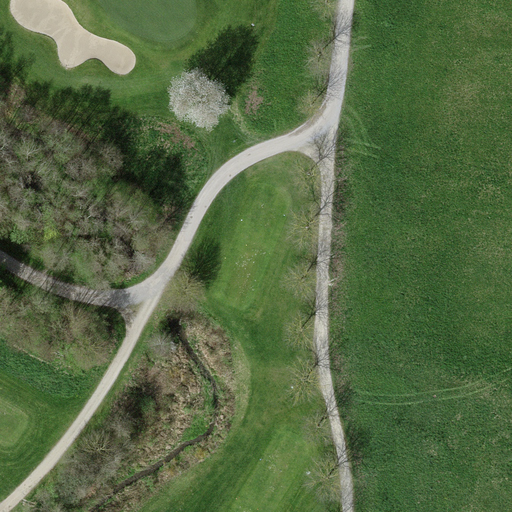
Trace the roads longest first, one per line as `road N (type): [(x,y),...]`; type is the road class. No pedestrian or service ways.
road 1 (track): [(349,511),(322,339),(330,144),(348,0)]
road 2 (track): [(330,144),(252,159),(213,192),(76,437),(10,511)]
road 3 (track): [(0,261),(41,284),(146,310)]
